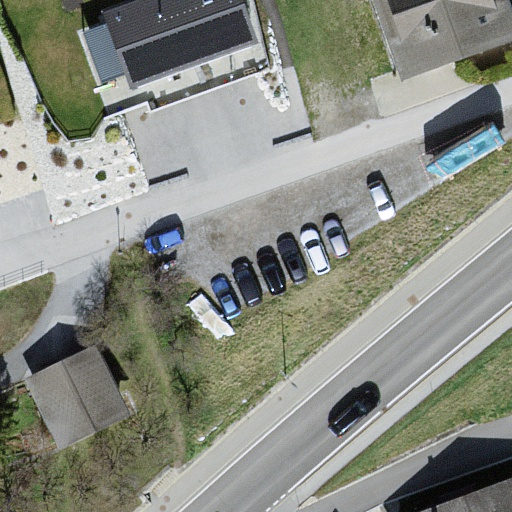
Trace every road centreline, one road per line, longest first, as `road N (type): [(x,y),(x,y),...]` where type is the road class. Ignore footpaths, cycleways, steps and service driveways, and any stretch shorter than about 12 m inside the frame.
road 1 (residential): [(0,260),(511,90)]
road 2 (secondary): [(220,511),(511,265)]
road 3 (unknown): [(264,474),(311,498),(341,500),(511,434)]
